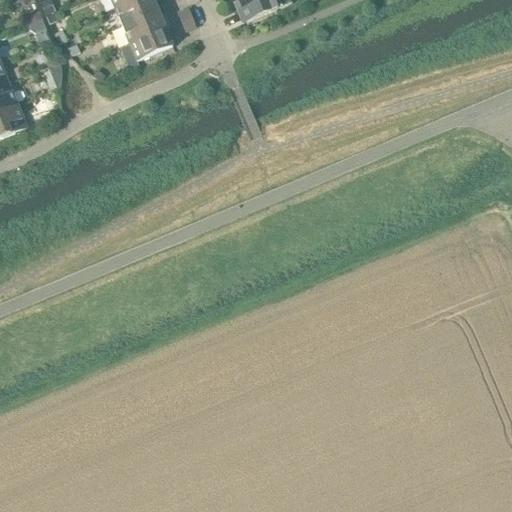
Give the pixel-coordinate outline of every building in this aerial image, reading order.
[(140,0),(110,0),(115,10),(140,0)] [(158,14),(152,0),(140,0),(115,10),(122,29),(158,14)] [(247,24),(276,12),(292,5),(289,0),(244,0),(234,5),(238,14),(242,12),(247,24)] [(38,11),(27,16),(31,25),(42,20),(38,11)] [(181,25),(192,20),(189,11),(178,16),(181,25)] [(165,32),(158,14),(122,29),(130,46),(165,32)] [(192,20),(181,25),(185,34),(196,29),(192,20)] [(165,32),(130,46),(137,64),(173,50),(165,32)] [(49,68),(57,90),(61,89),(62,78),(59,64),(49,68)] [(97,71),(92,78),(95,80),(100,85),(105,78),(97,71)] [(0,115),(17,108),(8,86),(0,89),(0,115)] [(17,108),(0,115),(0,141),(26,131),(17,108)]
